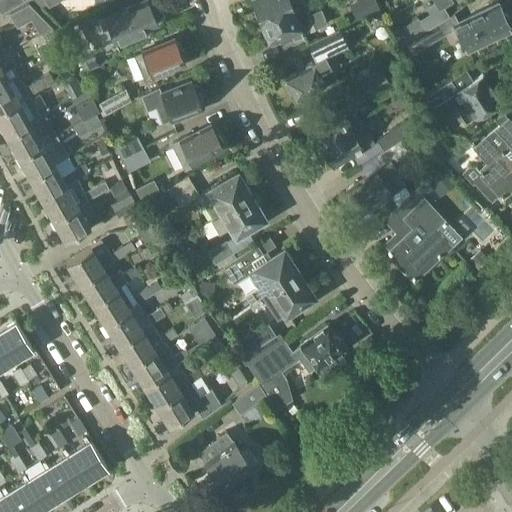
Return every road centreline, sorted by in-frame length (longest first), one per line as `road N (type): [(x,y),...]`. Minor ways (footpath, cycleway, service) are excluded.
road 1 (residential): [(198,0),(249,115),(334,263),(455,402)]
road 2 (residential): [(145,484),(17,272)]
road 3 (tertiary): [(343,511),(455,402)]
